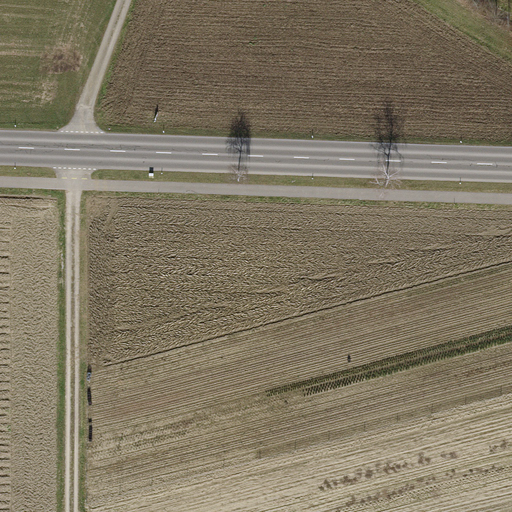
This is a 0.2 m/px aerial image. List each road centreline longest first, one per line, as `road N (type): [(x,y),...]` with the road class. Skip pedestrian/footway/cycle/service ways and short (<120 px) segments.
road 1 (track): [(73,511),(75,154),(130,0)]
road 2 (tertiary): [(511,168),(0,152)]
